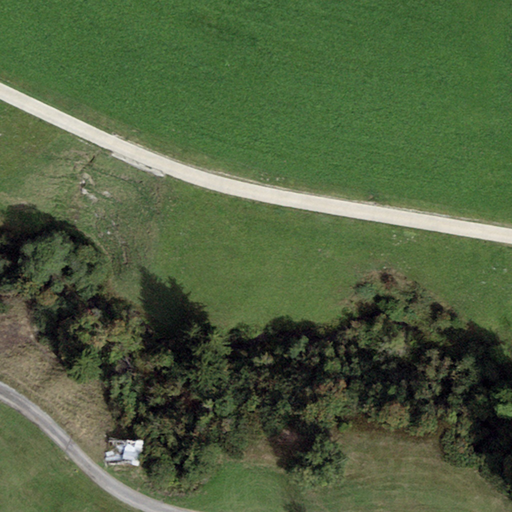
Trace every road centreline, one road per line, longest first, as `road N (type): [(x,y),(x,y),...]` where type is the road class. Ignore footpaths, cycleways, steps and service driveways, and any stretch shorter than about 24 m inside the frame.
road 1 (unclassified): [(0,92),(226,187),(511,235)]
road 2 (track): [(206,511),(137,496),(0,395)]
